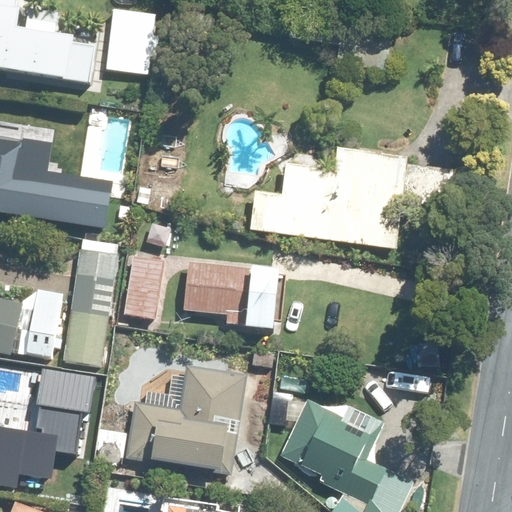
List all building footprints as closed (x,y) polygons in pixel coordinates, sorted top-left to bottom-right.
[(315,0),(315,2),(395,16),(397,0),(315,0)] [(153,37),(150,36),(152,16),(111,12),(104,73),(97,72),(94,97),(142,103),(148,55),(151,55),(153,37)] [(298,22),(294,47),(344,56),(340,73),(388,81),(395,38),(298,22)] [(0,32),(0,68),(4,69),(2,78),(26,82),(28,71),(21,70),(26,36),(0,32)] [(154,204),(181,207),(191,119),(165,117),(159,176),(151,175),(149,190),(156,190),(154,204)] [(0,212),(18,214),(26,130),(0,127),(0,212)] [(408,173),(409,168),(341,158),(337,180),(290,173),(286,205),(259,201),(253,240),(400,259),(406,216),(450,222),(455,179),(408,173)] [(106,174),(73,172),(69,226),(103,229),(106,174)] [(120,196),(117,213),(127,215),(129,198),(120,196)] [(135,266),(126,323),(158,328),(166,270),(135,266)] [(253,334),(252,343),(279,347),(285,287),(272,285),(272,280),(191,272),(186,319),(230,324),(230,332),(253,334)] [(80,282),(66,369),(102,374),(116,288),(80,282)] [(41,300),(31,366),(55,369),(66,303),(41,300)] [(0,306),(0,360),(14,364),(26,313),(0,306)] [(158,472),(157,476),(227,488),(228,482),(232,483),(250,384),(191,374),(183,419),(139,411),(129,467),(158,472)] [(322,389),(321,402),(358,404),(359,391),(322,389)] [(288,392),(270,391),(268,428),(287,429),(288,392)] [(334,417),(312,406),(284,464),(306,475),(305,477),(326,487),(324,490),(369,511),(405,511),(416,491),(396,481),(369,469),(386,432),(338,408),(334,417)] [(0,476),(28,483),(36,451),(22,448),(25,433),(0,426),(0,476)] [(98,459),(99,460),(101,469),(110,474),(119,472),(123,464),(125,464),(129,439),(101,435),(98,459)] [(49,436),(35,490),(58,496),(72,442),(49,436)]
